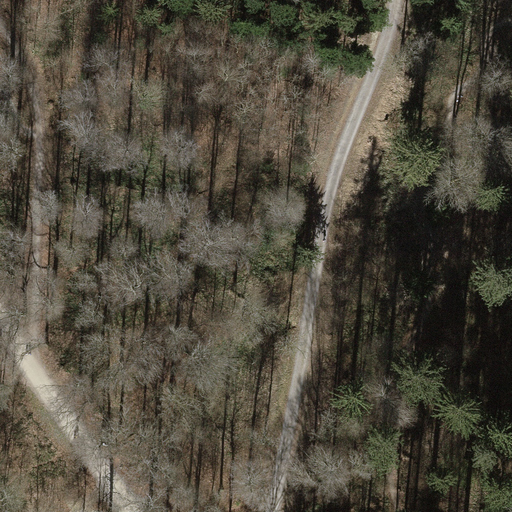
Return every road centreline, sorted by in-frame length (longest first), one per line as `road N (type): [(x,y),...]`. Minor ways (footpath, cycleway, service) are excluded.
road 1 (track): [(273,511),(336,179),(401,0)]
road 2 (track): [(41,139),(39,312),(27,361)]
road 3 (track): [(27,361),(132,511)]
road 4 (track): [(41,139),(35,92),(0,21)]
